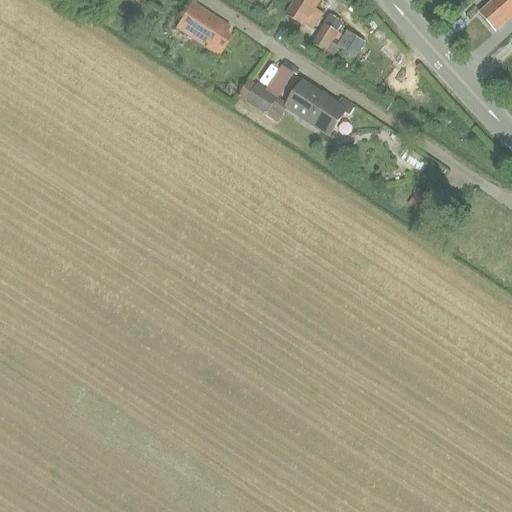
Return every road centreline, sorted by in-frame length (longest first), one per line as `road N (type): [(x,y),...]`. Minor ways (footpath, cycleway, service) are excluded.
road 1 (residential): [(511,196),(497,196),(198,0)]
road 2 (secondary): [(511,134),(390,0)]
